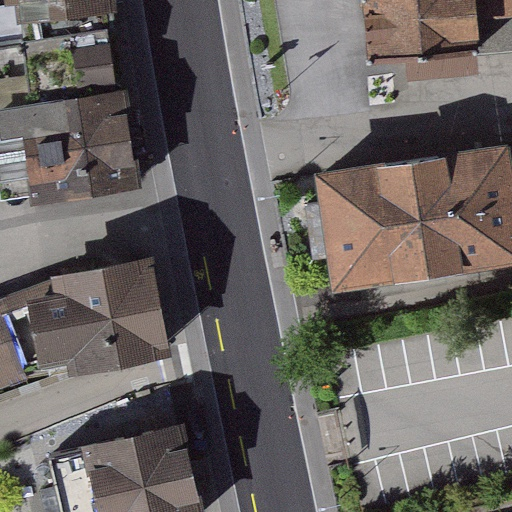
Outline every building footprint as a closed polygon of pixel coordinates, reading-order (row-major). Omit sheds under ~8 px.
[(110,0),(0,0),(4,27),(112,16),(110,0)] [(511,0),(352,0),(357,63),(511,50),(511,0)] [(113,29),(0,42),(0,194),(131,179),(113,29)] [(324,164),(342,280),(511,253),(511,225),(498,136),(324,164)] [(170,342),(150,241),(49,259),(50,267),(0,283),(0,373),(41,359),(170,342)] [(208,511),(183,407),(82,431),(99,511),(208,511)]
